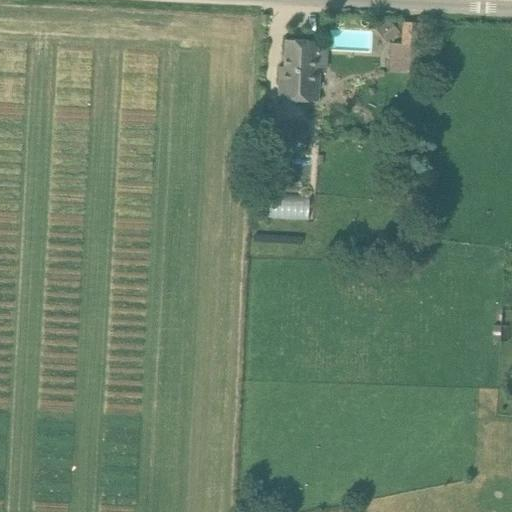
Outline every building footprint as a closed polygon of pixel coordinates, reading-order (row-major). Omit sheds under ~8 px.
[(401,32),(391,19),(377,29),(387,42),(401,32)] [(403,20),(403,42),(391,42),(391,70),(420,71),(422,21),(403,20)] [(313,101),(314,41),(286,39),(284,99),(313,101)] [(301,155),(303,124),(268,122),(266,152),(301,155)] [(311,197),(269,196),(269,217),(310,218),(311,197)]
